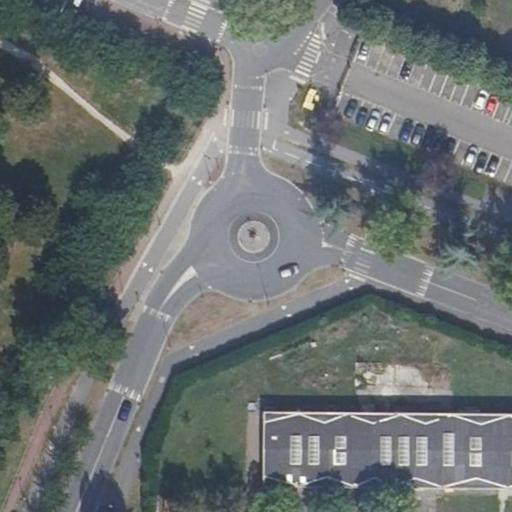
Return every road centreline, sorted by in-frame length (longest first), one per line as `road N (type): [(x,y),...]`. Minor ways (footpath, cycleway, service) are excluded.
road 1 (secondary): [(216,259),(182,279),(155,322),(77,511)]
road 2 (secondary): [(511,314),(294,237)]
road 3 (residential): [(259,49),(247,87),(238,199)]
road 4 (residential): [(150,0),(245,32),(259,49)]
